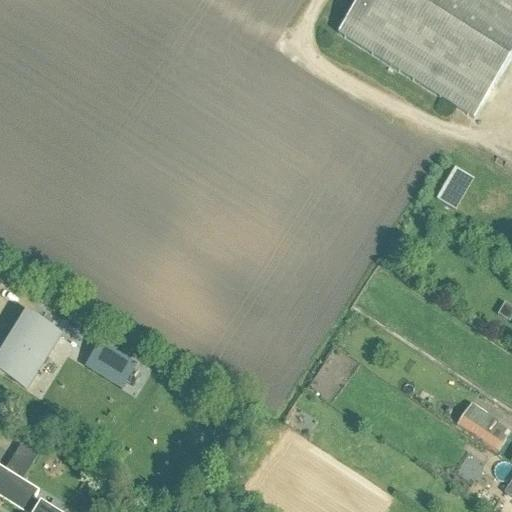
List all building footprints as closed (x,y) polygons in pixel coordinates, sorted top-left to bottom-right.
[(511,3),(506,0),(362,0),(338,40),(474,122),(511,60),(511,3)] [(437,224),(442,216),(427,208),(439,186),(420,175),(403,205),(437,224)] [(0,376),(25,392),(59,336),(24,314),(0,353),(0,376)] [(468,410),(457,427),(497,453),(508,437),(468,410)] [(50,441),(55,431),(47,426),(42,436),(50,441)] [(511,437),(501,455),(511,462),(511,464),(511,465),(511,437)] [(20,482),(36,456),(19,446),(3,471),(0,469),(0,501),(17,511),(49,511),(32,501),(37,493),(20,482)] [(89,500),(96,488),(89,484),(81,495),(89,500)]
